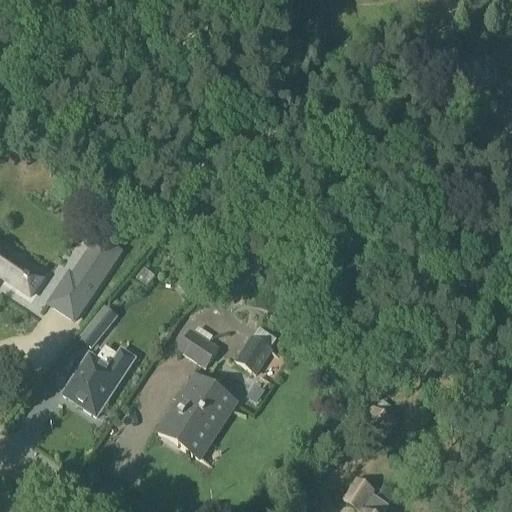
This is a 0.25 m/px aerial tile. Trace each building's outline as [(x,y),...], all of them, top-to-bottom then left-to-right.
[(293,0),(298,9),(299,11),(316,2),(317,5),(326,0),(293,0)] [(501,73),(479,79),(487,108),(509,102),(501,73)] [(420,99),(409,104),(417,122),(428,118),(420,99)] [(511,135),(511,112),(501,116),(509,137),(511,135)] [(470,201),(481,206),(485,195),(475,190),(470,201)] [(49,308),(74,325),(120,257),(98,243),(73,280),(70,278),(49,308)] [(0,280),(30,300),(41,283),(0,255),(0,280)] [(178,289),(187,301),(201,289),(192,277),(178,289)] [(78,342),(92,353),(109,331),(118,321),(104,310),(78,342)] [(177,356),(206,374),(219,352),(191,334),(177,356)] [(233,365),(255,380),(271,355),(249,340),(233,365)] [(63,398),(96,420),(135,362),(121,353),(110,371),(90,357),(63,398)] [(157,437),(200,465),(237,408),(195,380),(184,397),(179,394),(172,404),(177,407),(157,437)] [(352,435),(373,449),(390,425),(369,410),(352,435)] [(352,511),(360,511),(373,494),(369,491),(355,483),(341,505),(352,511)] [(387,511),(388,510),(373,500),(365,511),(387,511)]
